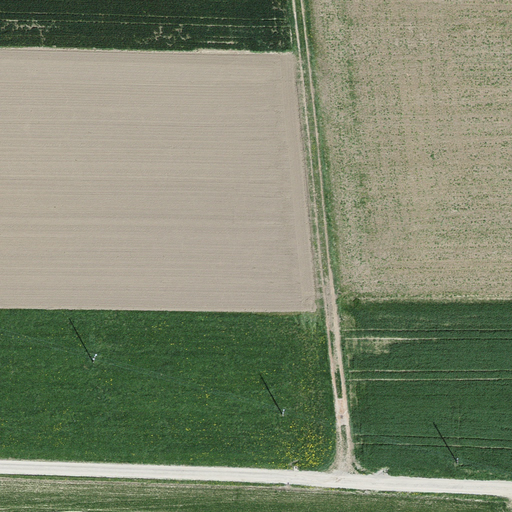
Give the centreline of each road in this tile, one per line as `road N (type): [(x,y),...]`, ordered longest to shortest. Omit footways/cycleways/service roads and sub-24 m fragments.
road 1 (track): [(0,470),(511,493)]
road 2 (track): [(281,0),(331,485)]
